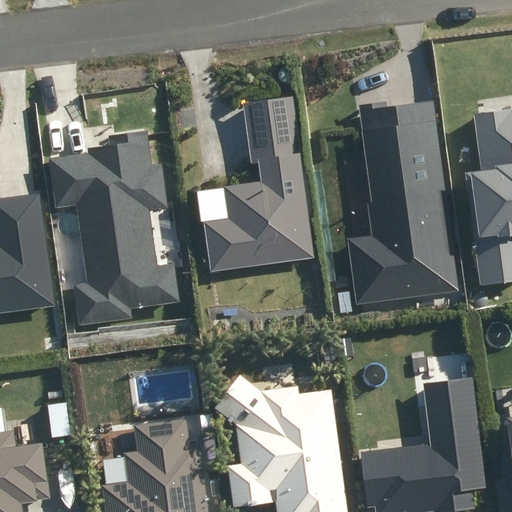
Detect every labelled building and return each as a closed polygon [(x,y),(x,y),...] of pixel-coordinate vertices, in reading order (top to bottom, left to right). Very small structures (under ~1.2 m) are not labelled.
[(233,217),(209,220),(215,269),(317,257),(304,152),(302,152),(296,96),(247,101),(254,163),(264,162),(267,180),(229,184),(233,217)] [(459,292),(433,101),(387,107),(386,102),(359,105),(373,202),(367,203),(371,234),(346,238),(356,306),(459,292)] [(511,107),(477,112),(485,170),(478,171),(487,239),(478,240),(484,283),(511,279),(511,107)] [(79,325),(133,318),(131,307),(178,301),(173,263),(157,265),(150,210),(168,208),(162,163),(153,164),(148,130),(108,135),(109,146),(88,148),(89,154),(50,159),(57,206),(77,204),(87,282),(74,284),(79,325)] [(0,312),(53,306),(38,194),(0,198),(0,312)] [(24,371),(26,390),(49,387),(47,368),(24,371)] [(232,463),(237,506),(279,500),(280,511),(355,511),(346,441),(342,441),(335,388),(302,392),(301,384),(265,389),(244,372),(219,406),(239,422),(244,462),(232,463)] [(378,505),(378,511),(419,511),(478,506),(476,487),(489,486),(478,374),(427,380),(429,406),(420,407),(424,443),(365,449),(371,506),(378,505)] [(501,481),(504,511),(511,511),(511,416),(507,417),(511,452),(506,453),(509,480),(501,481)] [(105,484),(108,511),(211,511),(203,441),(193,443),(189,417),(137,423),(140,450),(128,451),(131,481),(105,484)] [(0,511),(29,511),(28,500),(43,498),(41,480),(54,478),(49,439),(20,443),(18,428),(0,430),(0,511)]
